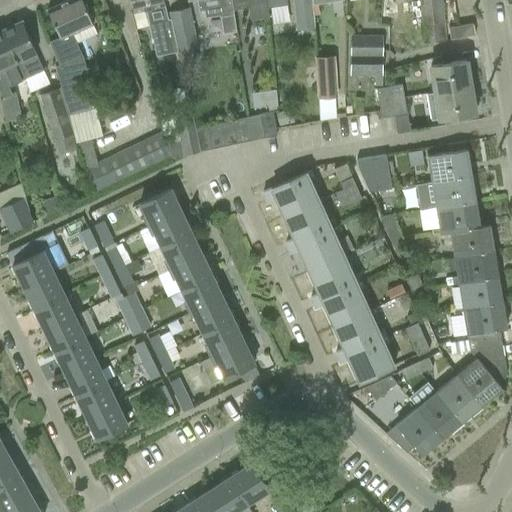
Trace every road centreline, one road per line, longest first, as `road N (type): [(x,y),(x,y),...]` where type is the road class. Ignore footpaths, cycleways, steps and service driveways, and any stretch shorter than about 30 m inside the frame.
road 1 (residential): [(322,407),(329,392),(236,172),(511,125)]
road 2 (residential): [(125,511),(285,413),(322,407)]
road 3 (residential): [(101,511),(0,311)]
road 4 (residential): [(322,407),(448,511)]
road 5 (residential): [(511,125),(485,0)]
